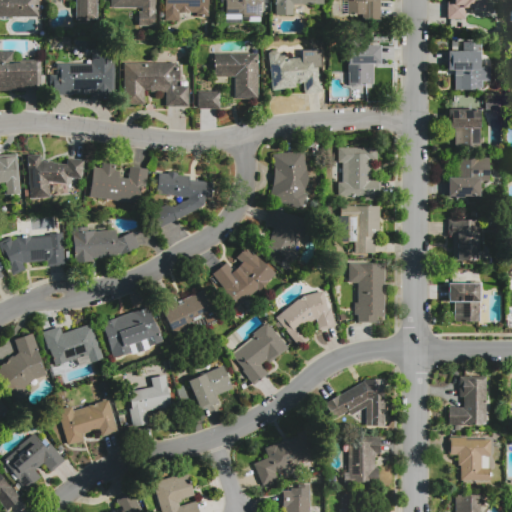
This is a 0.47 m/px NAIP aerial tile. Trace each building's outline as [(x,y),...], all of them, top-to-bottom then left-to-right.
[(0,17),(0,0),(38,0),(38,17),(0,17)] [(97,0),(97,20),(74,20),(74,0),(97,0)] [(137,12),(141,12),(141,8),(110,7),(110,0),(154,0),(154,26),(137,26),(137,12)] [(164,21),(164,0),(208,0),(208,17),(195,16),(195,13),(184,13),(184,16),(178,16),(178,21),(164,21)] [(224,20),(224,0),(262,0),(262,3),(260,3),(260,20),(224,20)] [(275,15),(275,0),(323,0),(323,4),(293,4),(293,15),(275,15)] [(379,0),(379,19),(362,19),(362,14),(347,14),(347,0),(379,0)] [(447,23),(447,1),(449,1),(449,0),(486,0),(486,18),(471,18),(471,15),(465,15),(465,23),(447,23)] [(446,51),(462,51),(462,41),(481,41),(481,51),(489,51),(489,68),(481,68),(481,90),(453,90),(453,71),(446,71),(446,51)] [(347,85),(347,45),(379,45),(379,64),(372,64),(372,85),(347,85)] [(304,94),(302,82),(295,83),(295,87),(272,91),(266,54),(268,53),(270,51),(275,50),(278,52),(278,56),(286,55),(287,60),(301,57),(303,54),(308,54),(311,56),(315,55),(318,73),(320,73),(322,91),(304,94)] [(40,90),(0,90),(0,51),(13,51),(13,62),(39,61),(40,90)] [(53,95),(53,62),(90,63),(90,53),(119,53),(119,95),(106,95),(106,99),(90,99),(90,95),(53,95)] [(213,54),(257,54),(257,98),(232,98),(232,76),(213,76),(213,54)] [(123,62),(175,63),(175,66),(179,66),(179,85),(188,85),(188,106),(165,106),(165,92),(147,92),(147,91),(144,91),(144,104),(123,104),(123,62)] [(197,109),(197,92),(219,92),(219,109),(197,109)] [(446,109),(480,109),(480,148),(447,148),(446,109)] [(337,195),(337,147),(377,147),(377,163),(370,163),(370,179),(377,179),(377,195),(375,195),(375,199),(362,199),(362,195),(337,195)] [(271,154),(302,149),(307,176),(306,183),(305,183),(305,189),(303,189),(303,193),(307,194),(306,197),(308,198),(305,207),(303,206),(302,210),(268,197),(273,185),(273,169),(271,154)] [(46,162),(47,162),(48,161),(49,161),(50,161),(51,161),(52,162),(53,163),(66,164),(66,158),(83,159),(81,179),(67,178),(66,184),(48,183),(50,197),(30,199),(25,155),(40,154),(41,162),(46,161),(46,162)] [(447,177),(453,177),(453,158),(489,158),(489,181),(481,181),(481,197),(447,197),(447,177)] [(88,197),(93,167),(101,168),(101,163),(116,165),(115,170),(119,171),(118,177),(128,179),(129,167),(148,169),(145,191),(143,191),(141,204),(88,197)] [(210,200),(159,229),(150,213),(170,203),(172,205),(185,198),(155,195),(158,173),(166,174),(166,172),(177,173),(177,175),(189,177),(189,179),(212,181),(210,200)] [(340,204),(379,204),(379,244),(375,244),(375,253),(352,253),(352,244),(340,244),(340,204)] [(262,224),(271,227),(262,256),(289,264),(293,253),(294,253),(304,219),(267,208),(262,224)] [(451,261),(451,237),(448,237),(447,220),(481,219),(482,233),(479,233),(479,260),(451,261)] [(116,238),(132,231),(139,247),(117,256),(91,259),(92,262),(73,263),(70,228),(88,226),(89,231),(115,228),(116,238)] [(22,263),(25,269),(12,275),(0,251),(0,241),(9,237),(11,241),(16,238),(16,236),(54,234),(54,246),(65,246),(66,261),(22,263)] [(210,274),(234,306),(272,277),(248,245),(234,255),(245,270),(236,276),(225,262),(210,274)] [(385,317),(378,317),(378,322),(357,323),(357,315),(354,315),(354,303),(357,303),(357,283),(348,283),(348,263),(385,263),(385,317)] [(454,324),(454,303),(447,303),(447,283),(480,283),(481,323),(454,324)] [(158,302),(174,296),(176,301),(213,285),(227,319),(207,327),(204,319),(187,326),(189,331),(173,338),(158,302)] [(304,295),(323,291),(327,307),(330,307),(334,327),(318,330),(315,320),(303,329),(310,338),(297,348),(274,317),(304,295)] [(100,322),(153,306),(164,345),(111,360),(100,322)] [(229,355),(253,337),(251,335),(271,320),(291,345),(267,363),(265,360),(260,364),(267,374),(252,385),(229,355)] [(40,332),(60,327),(61,331),(92,322),(103,359),(78,366),(76,360),(50,368),(40,332)] [(12,339),(17,355),(0,360),(0,368),(9,399),(26,394),(23,382),(44,376),(31,333),(12,339)] [(186,379),(221,364),(232,389),(214,397),(216,403),(199,411),(186,379)] [(132,427),(125,389),(150,385),(149,378),(166,375),(171,408),(146,412),(148,424),(132,427)] [(447,425),(447,406),(461,406),(461,397),(458,397),(458,376),(486,376),(486,425),(447,425)] [(363,380),(363,378),(384,378),(385,427),(364,427),(363,408),(343,421),(341,416),(333,421),(325,407),(332,403),(331,400),(363,380)] [(55,409),(72,404),(73,410),(87,406),(87,405),(109,399),(118,429),(117,429),(118,432),(99,438),(96,430),(83,434),(85,440),(66,446),(55,409)] [(252,464),(267,457),(263,449),(276,443),(277,444),(296,435),(295,433),(308,428),(319,452),(277,472),(279,478),(262,486),(252,464)] [(2,460),(17,448),(16,446),(34,432),(41,441),(44,438),(48,444),(50,443),(52,446),(58,442),(67,454),(62,458),(64,461),(49,472),(43,464),(36,469),(42,477),(24,490),(2,460)] [(343,487),(342,436),(380,436),(380,454),(375,454),(375,467),(380,467),(380,487),(343,487)] [(457,481),(457,455),(448,455),(448,437),(465,437),(465,439),(491,439),(491,457),(488,457),(488,468),(491,468),(491,481),(457,481)] [(159,511),(150,484),(186,472),(194,495),(180,499),(181,502),(178,503),(179,506),(195,500),(198,511),(159,511)] [(0,474),(20,499),(6,511),(0,503),(0,474)] [(309,485),(309,511),(277,511),(277,505),(272,505),(272,494),(279,494),(279,491),(290,490),(290,485),(309,485)] [(112,511),(119,509),(115,501),(132,492),(142,511),(112,511)] [(455,511),(455,495),(480,495),(480,511),(455,511)]
